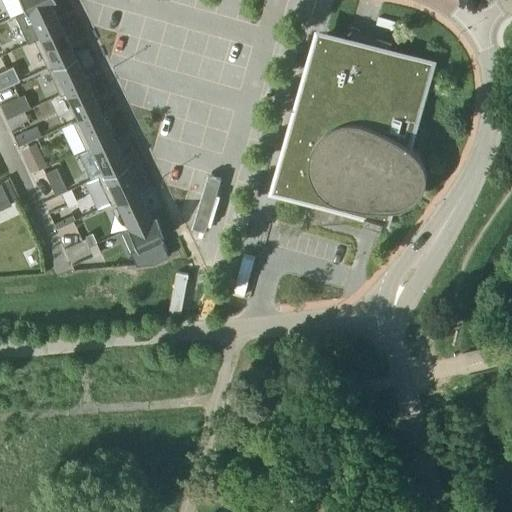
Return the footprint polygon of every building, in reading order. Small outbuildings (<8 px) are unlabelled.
[(0,0),(9,16),(14,14),(24,9),(25,12),(27,11),(49,1),(50,0),(0,0)] [(24,9),(14,14),(27,42),(34,39),(39,37),(61,26),(49,1),(27,11),(25,12),(24,9)] [(39,37),(34,39),(46,66),(74,54),(61,26),(39,37)] [(311,87),(309,86),(275,203),(295,191),(296,191),(311,195),(304,223),(364,219),(364,221),(382,226),(388,206),(393,205),(397,204),(402,203),(406,202),(411,200),(423,155),(421,154),(418,150),(417,148),(415,146),(414,143),(413,140),(412,138),(411,135),(411,132),(402,129),(405,117),(415,119),(427,74),(429,62),(390,51),(393,40),(350,28),(347,39),(326,33),(311,87)] [(74,54),(46,66),(60,95),(65,93),(87,82),(74,55),(75,55),(75,53),(74,54)] [(0,87),(19,79),(12,65),(0,70),(0,87)] [(87,82),(65,93),(77,118),(99,108),(87,82)] [(77,118),(72,121),(85,149),(90,147),(113,136),(99,108),(77,118)] [(30,141),(25,130),(14,135),(19,146),(30,141)] [(85,149),(77,153),(89,179),(97,175),(102,173),(125,162),(113,136),(90,147),(85,149)] [(32,171),(45,165),(41,155),(27,161),(32,171)] [(89,179),(83,181),(97,210),(110,204),(116,201),(138,191),(125,164),(126,163),(125,162),(102,173),(97,175),(89,179)] [(7,178),(0,181),(9,203),(17,199),(7,178)] [(0,207),(9,203),(0,181),(0,207)] [(61,181),(51,186),(55,195),(66,190),(61,181)] [(138,191),(116,201),(128,227),(150,217),(138,191)] [(128,227),(126,228),(135,247),(131,249),(138,264),(155,261),(170,255),(162,237),(165,236),(155,214),(150,217),(128,227)] [(100,253),(96,243),(89,246),(93,256),(100,253)]
